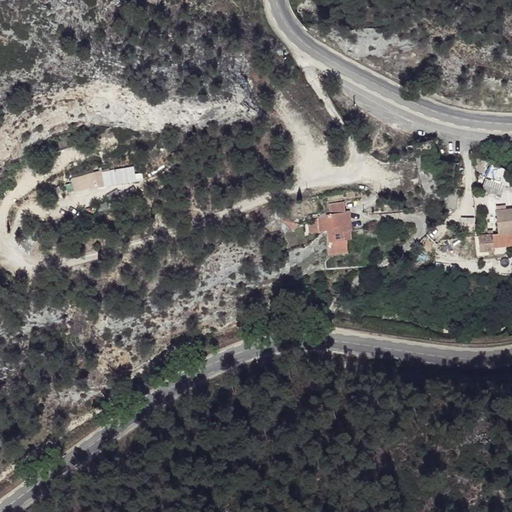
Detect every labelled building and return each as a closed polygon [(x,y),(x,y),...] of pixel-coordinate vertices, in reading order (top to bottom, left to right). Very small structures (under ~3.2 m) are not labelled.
[(135,168),(100,173),(104,186),(134,181),(135,168)] [(100,173),(70,180),(74,194),(104,186),(100,173)] [(502,184),(485,179),(481,192),(498,197),(502,184)] [(342,203),(328,204),(329,217),(306,218),(307,233),(327,231),(329,253),(346,252),(344,238),(350,237),(348,213),(343,214),(342,203)] [(511,209),(497,211),(499,237),(495,237),(496,246),(511,244),(511,209)]
